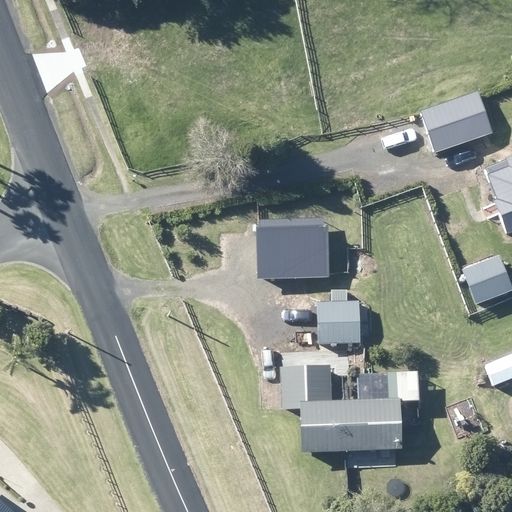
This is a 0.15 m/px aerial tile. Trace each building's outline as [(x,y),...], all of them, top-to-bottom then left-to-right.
[(463,145),(495,134),(480,91),(421,112),(422,115),(436,155),(463,145)] [(509,238),(511,236),(511,160),(486,171),(498,200),(495,202),(496,206),(499,212),(509,238)] [(498,265),(469,273),(479,307),(508,299),(498,265)] [(319,344),(361,344),(360,302),(318,303),(319,344)] [(332,402),(332,376),(331,368),(282,369),(283,409),(283,410),(304,410),(305,454),(403,451),(403,430),(402,400),(344,402),(332,402)] [(14,511),(0,499),(0,511),(14,511)]
